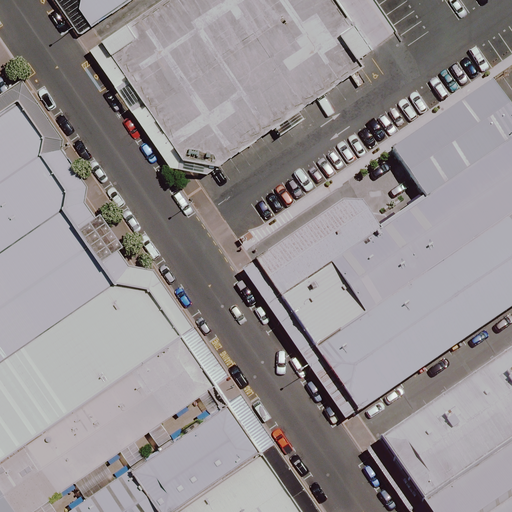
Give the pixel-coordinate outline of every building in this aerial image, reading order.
[(59,0),(80,29),(122,0),(59,0)] [(363,0),(151,0),(84,46),(168,165),(205,171),(393,41),(363,0)] [(332,204),(244,265),(341,418),(511,302),(511,126),(482,85),(379,154),(415,209),(374,236),(352,202),(332,204)] [(0,169),(43,140),(7,91),(0,95),(0,169)] [(69,199),(74,182),(43,140),(0,169),(0,249),(66,204),(69,199)] [(0,349),(114,271),(66,204),(0,249),(0,349)] [(0,456),(179,333),(141,275),(114,271),(0,349),(0,456)] [(0,456),(0,511),(22,511),(213,380),(179,333),(0,456)] [(511,511),(511,343),(365,448),(406,511),(511,511)] [(113,476),(137,511),(172,511),(250,458),(214,407),(113,476)] [(285,511),(250,458),(172,511),(285,511)] [(137,511),(113,476),(57,511),(137,511)]
